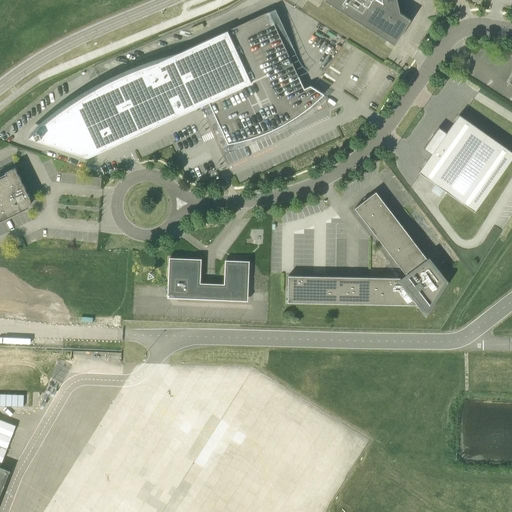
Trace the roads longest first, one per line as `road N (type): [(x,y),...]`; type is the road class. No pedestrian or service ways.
road 1 (unclassified): [(177,204),(280,197),(312,185),(361,154),(453,34),(511,28)]
road 2 (tertiary): [(0,88),(54,50),(164,0)]
road 3 (unclassified): [(0,329),(122,334)]
